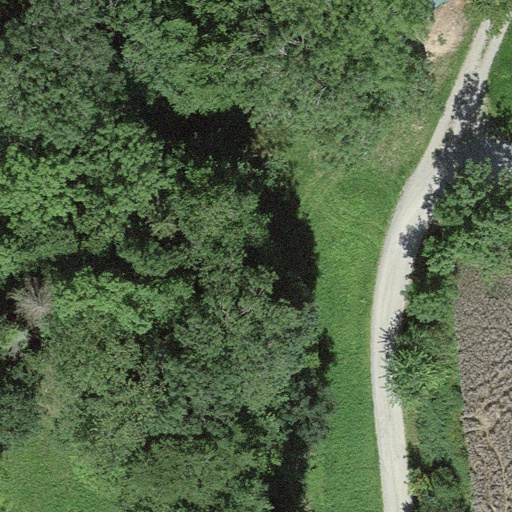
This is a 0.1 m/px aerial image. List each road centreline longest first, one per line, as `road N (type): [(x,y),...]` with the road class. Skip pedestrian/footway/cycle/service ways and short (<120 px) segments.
road 1 (track): [(397,511),(389,304),(430,194),(500,174),(511,179)]
road 2 (track): [(430,194),(503,0)]
